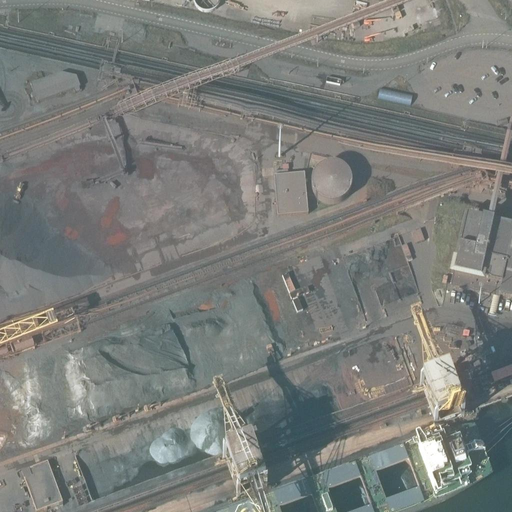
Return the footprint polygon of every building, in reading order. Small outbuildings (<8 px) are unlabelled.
[(61,74),(30,85),(37,103),(80,88),(76,77),(61,74)] [(412,96),(379,89),(377,99),(410,106),(412,96)] [(352,184),(352,183),(351,180),(350,177),(349,173),(346,170),(344,168),(341,166),(337,165),(333,164),(329,164),(326,165),(322,167),(319,169),(317,172),(315,176),(314,179),(313,183),(314,187),(315,191),(316,194),(319,197),(321,199),(325,201),(327,202),(331,203),(336,202),(339,202),(343,200),(345,198),(348,195),(350,192),(351,188),(352,184)] [(304,175),(273,177),(277,217),(307,215),(304,175)] [(459,248),(450,287),(479,294),(493,297),(489,312),(488,316),(495,318),(500,296),(511,299),(511,224),(493,220),(490,219),(482,217),(478,216),(478,215),(473,214),(473,215),(466,214),(461,240),(459,248)] [(47,463),(21,473),(35,511),(39,511),(44,510),(44,511),(47,510),(46,509),(57,506),(57,507),(59,506),(59,505),(62,503),(47,463)]
